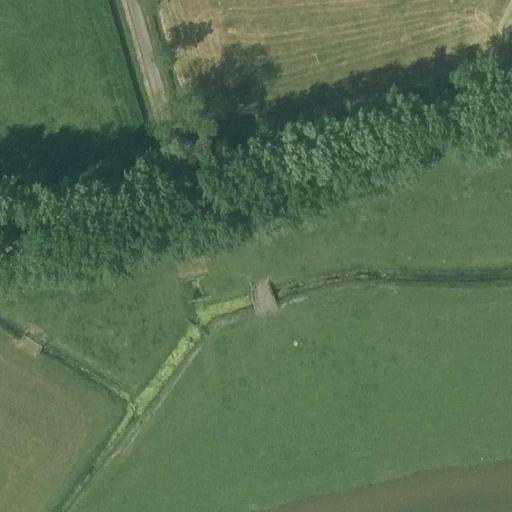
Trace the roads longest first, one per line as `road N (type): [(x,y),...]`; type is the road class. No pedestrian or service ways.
road 1 (tertiary): [(511,97),(149,198),(0,211)]
road 2 (track): [(133,0),(187,189)]
